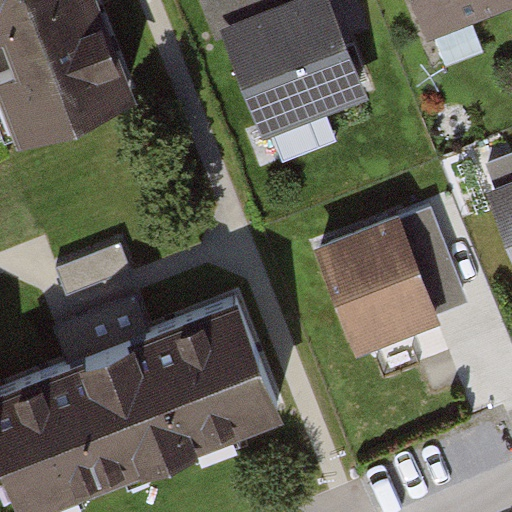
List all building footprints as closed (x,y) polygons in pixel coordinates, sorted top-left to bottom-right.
[(0,0),(0,100),(13,136),(138,89),(103,0),(0,0)] [(369,88),(335,0),(269,0),(219,19),(262,129),(369,88)] [(507,0),(411,0),(425,33),(507,0)] [(511,171),(481,184),(511,260),(511,171)] [(428,307),(383,205),(307,239),(352,341),(428,307)] [(283,403),(240,289),(0,376),(0,404),(11,434),(33,495),(283,403)] [(0,404),(0,438),(11,434),(0,404)]
